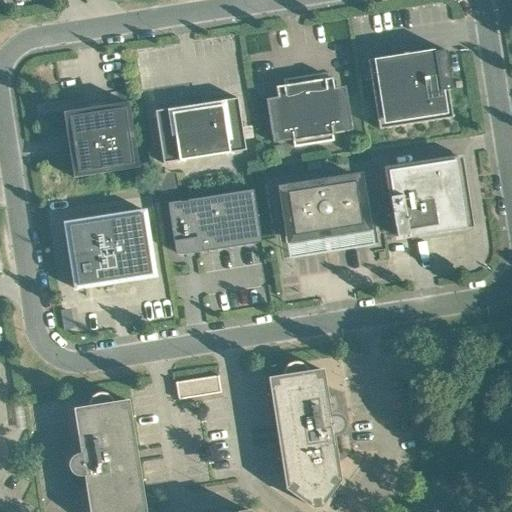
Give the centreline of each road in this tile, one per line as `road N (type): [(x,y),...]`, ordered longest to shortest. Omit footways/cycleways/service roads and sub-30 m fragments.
road 1 (unclassified): [(511,278),(489,297),(71,363),(49,352),(35,326),(0,99)]
road 2 (unclassified): [(0,72),(29,39),(189,12)]
road 3 (unclassified): [(479,0),(511,184)]
